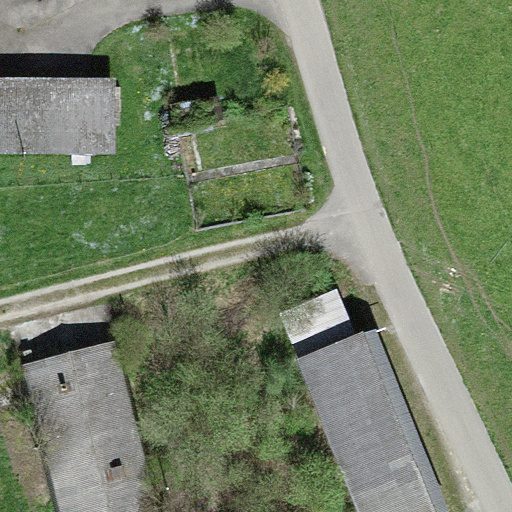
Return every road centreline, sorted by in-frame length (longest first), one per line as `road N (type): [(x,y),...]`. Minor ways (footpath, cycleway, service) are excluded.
road 1 (unclassified): [(504,511),(366,221),(298,0)]
road 2 (track): [(366,221),(0,310)]
